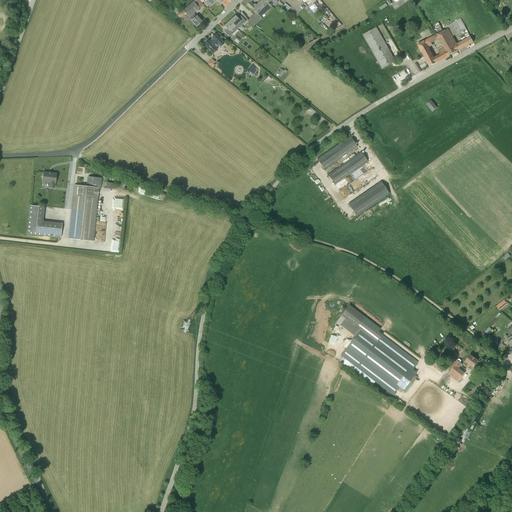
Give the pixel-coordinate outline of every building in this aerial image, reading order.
[(194,0),(193,2),(183,11),(185,13),(192,20),(191,21),(196,27),(202,22),(197,16),(196,16),(194,13),(199,8),(203,4),(202,3),(199,0),(194,0)] [(256,14),(260,17),(272,6),(271,6),(273,4),(269,1),(270,0),(269,0),(243,0),(243,1),(256,14)] [(317,17),(310,8),(307,11),(314,19),(317,17)] [(248,21),(253,26),(261,18),(260,17),(256,14),(248,21)] [(235,16),(230,21),(238,29),(246,21),(241,16),(238,19),(235,16)] [(432,26),(437,35),(449,55),(474,42),(470,37),(468,33),(465,35),(467,39),(456,44),(452,37),(466,29),(460,18),(446,26),(448,29),(443,32),(438,22),(432,26)] [(238,29),(230,21),(224,26),(227,29),(224,31),(229,37),(238,29)] [(363,35),(382,69),(396,61),(376,27),(363,35)] [(204,45),(213,54),(217,50),(216,49),(219,46),(220,47),(224,43),(216,34),(211,38),(212,39),(209,41),(209,40),(204,45)] [(437,35),(418,45),(429,66),(449,55),(437,35)] [(252,65),(248,70),(253,75),(258,69),(252,65)] [(426,103),(433,111),(438,107),(431,98),(426,103)] [(317,159),(319,162),(324,169),(357,146),(350,136),(317,159)] [(361,152),(328,175),(335,185),(368,162),(361,152)] [(373,169),(348,184),(353,192),(378,176),(373,169)] [(43,182),(49,183),(48,187),(55,188),(55,183),(56,183),(56,173),(52,173),(48,173),(44,172),(43,182)] [(101,178),(90,176),(88,176),(88,179),(87,185),(99,187),(100,187),(101,178)] [(348,204),(356,216),(389,194),(381,181),(348,204)] [(75,184),(69,238),(93,240),(99,187),(87,185),(75,184)] [(30,204),(27,233),(61,237),(62,222),(43,220),(45,206),(30,204)] [(500,310),(509,304),(505,299),(496,305),(500,310)] [(403,390),(416,373),(412,369),(418,362),(378,332),(380,329),(364,316),(349,305),(341,315),(345,318),(340,325),(355,336),(341,355),(343,357),(340,361),(369,383),(372,379),(393,395),(397,390),(399,387),(403,390)] [(463,364),(468,368),(471,365),(473,367),(478,360),(470,355),(463,364)] [(458,381),(460,378),(464,373),(458,369),(462,364),(457,360),(454,365),(451,363),(446,371),(445,372),(448,374),(458,381)]
